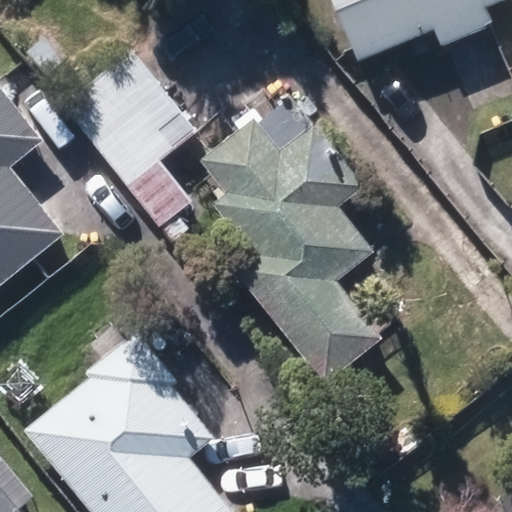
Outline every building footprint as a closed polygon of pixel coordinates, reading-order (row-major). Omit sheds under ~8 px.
[(511,0),(328,0),(355,65),(434,32),(441,50),(494,29),(487,11),(511,0)] [(28,55),(47,79),(65,66),(46,42),(28,55)] [(65,109),(161,229),(191,204),(161,165),(198,136),(134,55),(65,109)] [(0,290),(64,236),(11,171),(45,144),(0,89),(0,290)] [(234,271),(326,388),(382,342),(336,283),(373,254),(338,209),(362,191),(291,102),(258,128),(253,122),(201,163),(228,197),(215,207),(253,257),(234,271)] [(27,434),(90,511),(230,511),(190,461),(215,441),(174,390),(177,386),(138,338),(89,377),(93,380),(27,434)] [(0,511),(19,511),(0,488),(0,511)]
